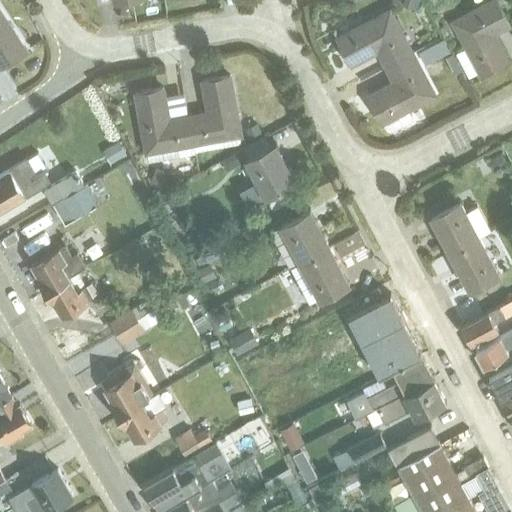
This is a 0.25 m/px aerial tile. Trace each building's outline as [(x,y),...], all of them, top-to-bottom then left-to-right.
[(3,0),(0,0),(0,61),(1,63),(32,42),(3,0)] [(437,88),(395,0),(387,0),(335,24),(352,61),(373,51),(384,73),(367,82),(382,114),(437,88)] [(511,16),(503,0),(471,0),(452,10),(481,65),(511,50),(498,26),(511,18),(511,16)] [(132,82),(144,149),(246,131),(233,60),(197,66),(203,98),(170,104),(165,76),(138,81),(132,82)] [(127,74),(112,78),(114,88),(130,84),(127,74)] [(410,107),(386,114),(389,123),(413,115),(410,107)] [(277,129),(246,145),(268,188),(299,171),(277,129)] [(111,160),(130,151),(122,135),(103,144),(111,160)] [(36,143),(0,162),(0,202),(53,174),(36,143)] [(238,184),(249,202),(268,191),(257,173),(238,184)] [(309,192),(278,207),(297,248),(329,232),(309,192)] [(460,192),(433,206),(471,281),(498,267),(460,192)] [(58,204),(31,214),(36,227),(63,216),(58,204)] [(329,232),(297,248),(317,289),(349,273),(329,232)] [(59,238),(33,249),(57,309),(83,298),(59,238)] [(511,288),(489,300),(495,313),(511,304),(511,288)] [(461,314),(470,333),(498,319),(495,313),(489,300),(461,314)] [(137,302),(112,312),(122,337),(147,327),(137,302)] [(449,397),(409,314),(385,325),(395,346),(352,367),(357,378),(348,383),(362,413),(382,403),(388,415),(417,401),(421,411),(449,397)] [(511,318),(501,324),(508,338),(511,336),(511,318)] [(473,338),(483,357),(511,343),(508,338),(501,324),(473,338)] [(511,351),(488,363),(502,390),(511,385),(511,351)] [(133,362),(106,375),(134,431),(161,418),(133,362)] [(300,364),(257,386),(274,420),(317,397),(300,364)] [(0,381),(0,423),(19,413),(0,381)] [(511,385),(502,390),(511,409),(511,408),(511,385)] [(240,396),(241,409),(254,409),(254,395),(240,396)] [(176,431),(185,448),(214,433),(206,416),(176,431)] [(461,474),(431,416),(393,436),(417,481),(397,491),(407,511),(481,511),(469,488),(461,474)] [(281,424),(292,442),(304,435),(293,417),(281,424)] [(145,480),(160,511),(173,511),(221,488),(203,451),(145,480)] [(480,483),(494,509),(511,500),(490,458),(461,474),(469,488),(480,483)] [(52,465),(24,484),(40,507),(68,488),(52,465)] [(511,511),(511,500),(494,509),(495,511),(511,511)]
